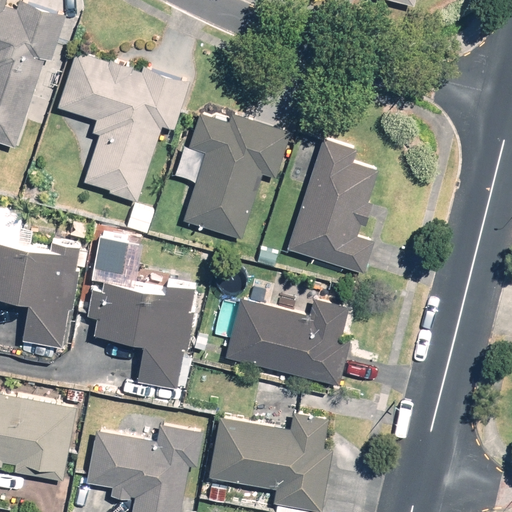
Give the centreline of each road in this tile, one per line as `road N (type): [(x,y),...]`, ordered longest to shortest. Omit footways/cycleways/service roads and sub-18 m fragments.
road 1 (residential): [(511,108),(425,463)]
road 2 (residential): [(511,107),(310,42),(210,0)]
